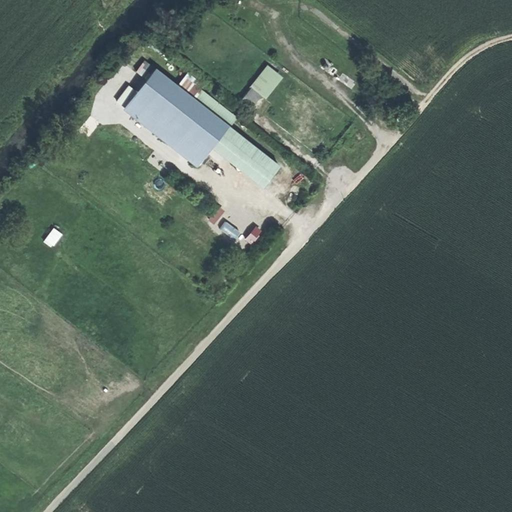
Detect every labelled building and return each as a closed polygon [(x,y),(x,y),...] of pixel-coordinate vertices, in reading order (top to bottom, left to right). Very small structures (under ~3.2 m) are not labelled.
[(281,76),(268,65),(253,83),(265,94),(281,76)] [(153,66),(134,90),(128,85),(123,104),(197,162),(210,145),(227,123),(153,66)] [(250,85),(240,96),(249,103),(258,91),(250,85)] [(278,162),(227,123),(210,145),(261,184),(278,162)] [(215,223),(224,207),(218,204),(209,219),(215,223)] [(235,238),(240,230),(225,220),(220,228),(235,238)] [(250,242),(262,229),(256,224),(245,237),(250,242)] [(52,246),(62,232),(53,226),(44,240),(52,246)]
